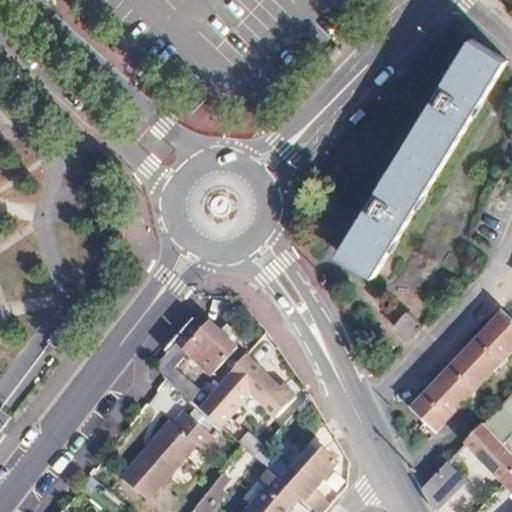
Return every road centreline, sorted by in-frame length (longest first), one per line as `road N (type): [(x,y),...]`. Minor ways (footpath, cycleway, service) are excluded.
road 1 (tertiary): [(192,257),(0,504)]
road 2 (tertiary): [(207,154),(160,127),(23,0)]
road 3 (tertiary): [(0,32),(170,193)]
road 4 (tertiary): [(267,166),(432,0)]
road 5 (tertiary): [(356,414),(318,306),(278,237)]
road 6 (tertiary): [(239,266),(276,292),(356,414)]
